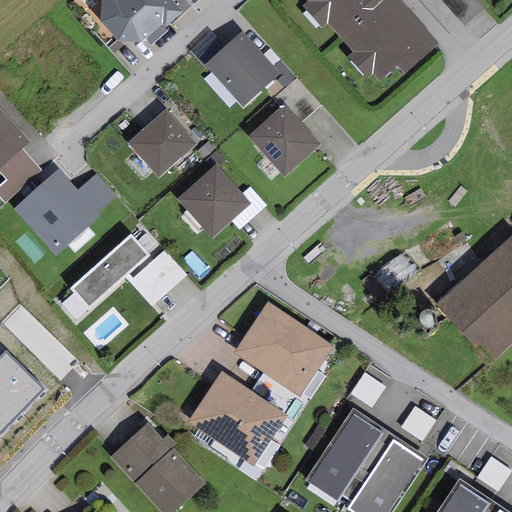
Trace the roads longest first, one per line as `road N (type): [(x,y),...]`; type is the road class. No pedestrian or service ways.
road 1 (residential): [(250,265),(511,35)]
road 2 (residential): [(0,504),(116,383),(250,265)]
road 3 (residential): [(250,265),(511,438)]
